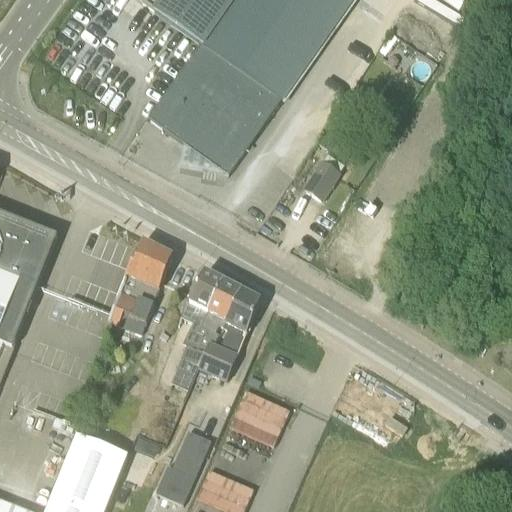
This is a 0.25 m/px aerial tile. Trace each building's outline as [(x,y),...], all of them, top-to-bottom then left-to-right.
[(133,0),(154,15),(201,48),(149,122),(229,177),(354,0),(133,0)] [(336,145),(324,137),(317,148),(329,156),(336,145)] [(323,167),(306,194),(325,206),(342,179),(323,167)] [(0,226),(0,382),(14,348),(14,347),(53,248),(0,226)] [(109,327),(111,328),(143,339),(174,261),(144,246),(135,268),(132,267),(109,327)] [(193,388),(199,373),(205,358),(198,356),(204,339),(198,337),(225,286),(206,277),(191,308),(187,306),(179,330),(189,334),(181,354),(184,357),(176,380),(193,388)] [(198,356),(205,358),(209,350),(213,352),(227,328),(226,327),(242,294),(225,286),(198,337),(204,339),(198,356)] [(209,350),(205,358),(199,373),(228,385),(261,305),(242,295),(243,295),(242,294),(226,327),(227,328),(213,352),(209,350)] [(278,448),(290,409),(244,395),(232,434),(278,448)] [(167,470),(155,497),(160,499),(183,509),(211,445),(188,435),(172,472),(167,470)] [(48,511),(106,511),(128,460),(77,440),(48,511)] [(199,502),(224,511),(246,511),(255,491),(209,474),(199,502)]
